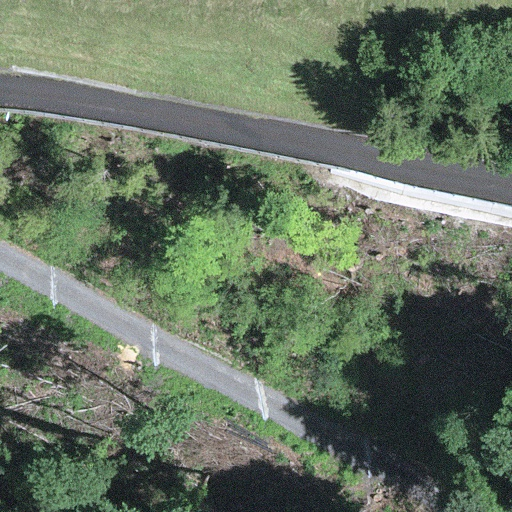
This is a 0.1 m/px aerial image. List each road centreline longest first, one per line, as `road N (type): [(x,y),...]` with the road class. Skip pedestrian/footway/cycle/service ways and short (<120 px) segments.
road 1 (track): [(457,511),(374,458),(0,260)]
road 2 (unclassified): [(511,184),(116,106),(0,92)]
